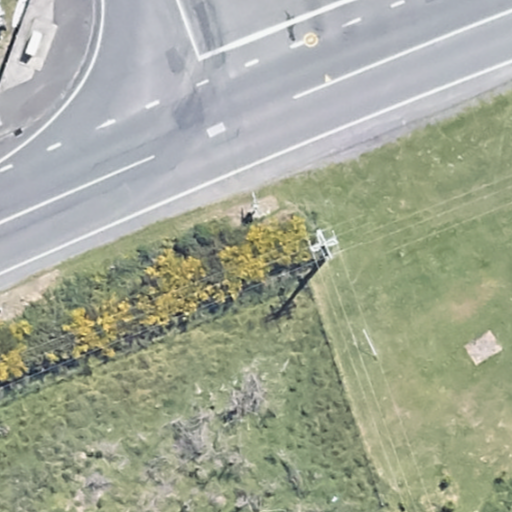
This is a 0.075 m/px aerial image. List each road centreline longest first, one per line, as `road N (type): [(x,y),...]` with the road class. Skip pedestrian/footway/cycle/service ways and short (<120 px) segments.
road 1 (tertiary): [(474,0),(188,101)]
road 2 (tertiary): [(188,101),(0,186)]
